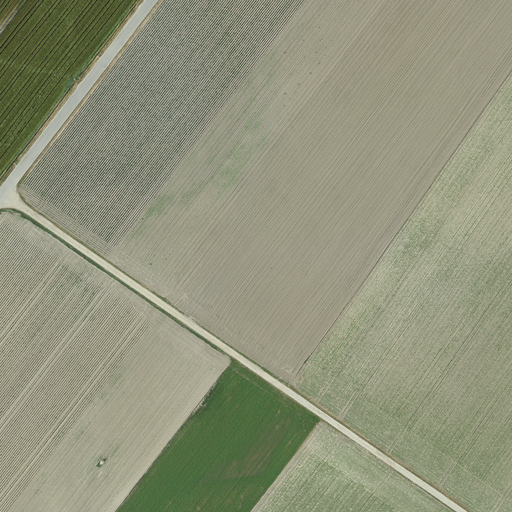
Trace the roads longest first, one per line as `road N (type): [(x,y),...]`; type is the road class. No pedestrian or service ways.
road 1 (track): [(0,192),(461,511)]
road 2 (unclassified): [(0,193),(151,0)]
